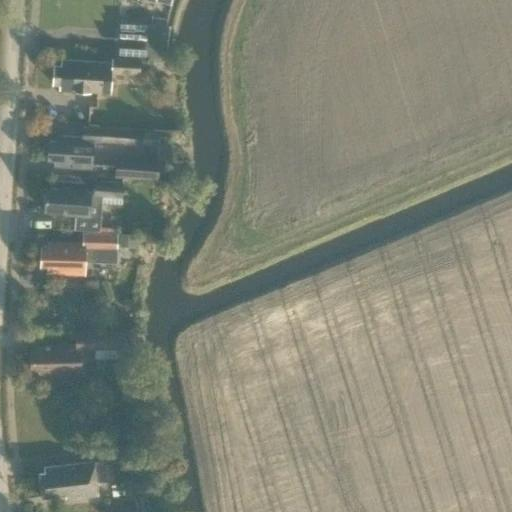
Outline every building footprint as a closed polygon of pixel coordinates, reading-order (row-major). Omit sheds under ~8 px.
[(145,40),(146,22),(120,21),(119,38),(145,40)] [(60,84),(60,89),(111,92),(112,71),(141,73),(141,59),(113,57),(112,62),(62,59),(61,65),(54,65),(53,83),(60,84)] [(146,143),(147,131),(83,127),(82,137),(57,135),(56,141),(49,141),(48,159),(55,160),(55,166),(91,168),(93,140),(146,143)] [(115,177),(157,180),(159,158),(116,155),(115,177)] [(84,184),(83,188),(95,189),(96,180),(96,178),(84,177),(84,184)] [(76,215),(75,229),(99,231),(102,202),(121,203),(123,182),(96,180),(95,189),(83,188),(64,187),(64,189),(46,187),(44,211),(62,212),(62,214),(76,215)] [(41,247),(41,265),(48,266),(48,272),(84,274),(84,260),(98,261),(116,261),(117,250),(117,233),(93,233),(82,232),(82,242),(49,241),(48,247),(41,247)] [(118,233),(118,244),(134,245),(134,234),(118,233)] [(81,376),(80,357),(80,354),(95,354),(95,349),(122,349),(122,332),(75,332),(75,344),(37,345),(37,351),(31,351),(31,370),(39,370),(39,377),(81,376)] [(98,496),(96,481),(123,478),(119,446),(97,449),(98,461),(44,468),(45,473),(39,474),(41,497),(65,495),(65,498),(78,497),(79,498),(98,496)] [(146,481),(133,483),(134,493),(147,491),(146,481)] [(123,485),(111,486),(112,496),(125,495),(123,485)]
